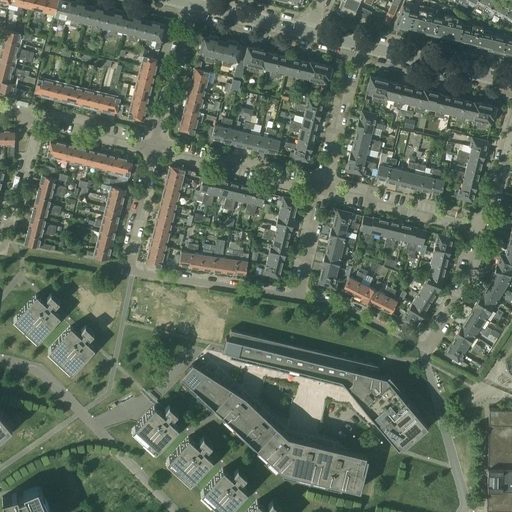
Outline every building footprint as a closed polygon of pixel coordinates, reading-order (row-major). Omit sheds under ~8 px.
[(21,0),(9,0),(9,2),(18,4),(17,9),(15,8),(14,14),(18,15),(21,0)] [(33,0),(21,0),(18,15),(22,16),(24,10),(22,10),(23,6),(32,8),(33,0)] [(36,19),(40,20),(45,0),(33,0),(32,8),(41,10),(40,14),(38,14),(36,19)] [(54,15),(57,0),(45,0),(40,20),(44,21),(45,16),(43,15),(44,11),(54,13),(54,15)] [(67,16),(71,1),(68,0),(57,0),(54,15),(59,16),(57,24),(65,26),(67,16)] [(80,20),(86,21),(90,5),(85,4),(86,1),(79,0),(75,0),(76,2),(71,1),(67,16),(71,17),(70,23),(78,25),(80,20)] [(360,0),(341,0),(341,3),(361,12),(370,16),(372,12),(358,5),(360,0)] [(493,0),(482,0),(479,5),(483,8),(482,9),(487,12),(493,0)] [(493,0),(487,12),(492,15),(493,13),(501,17),(509,3),(508,2),(508,0),(493,0)] [(510,21),(511,22),(511,1),(510,2),(509,3),(501,17),(502,18),(504,15),(510,19),(510,21)] [(370,16),(361,12),(341,3),(336,13),(343,16),(345,13),(370,19),(371,16),(370,16)] [(398,5),(392,3),(387,13),(394,16),(398,5)] [(94,6),(90,5),(86,21),(92,23),(91,28),(99,31),(101,25),(106,26),(110,10),(104,9),(105,6),(95,4),(94,6)] [(409,29),(413,11),(408,10),(409,6),(403,5),(394,26),(409,30),(409,29)] [(418,13),(413,11),(409,29),(421,31),(427,7),(420,5),(418,13)] [(375,6),(371,14),(381,19),(385,11),(375,6)] [(427,7),(421,31),(434,34),(438,16),(433,15),(434,8),(427,7)] [(118,29),(123,31),(127,14),(123,13),(124,11),(116,9),(115,12),(110,10),(106,26),(109,27),(107,33),(116,35),(118,29)] [(132,16),(127,14),(123,31),(130,32),(128,38),(137,40),(138,34),(143,35),(147,19),(142,18),(142,15),(133,13),(132,16)] [(383,22),(389,25),(393,16),(387,13),(383,22)] [(443,18),(438,16),(434,34),(446,37),(451,16),(444,14),(443,18)] [(451,16),(446,37),(459,40),(463,24),(463,22),(457,21),(458,18),(451,16)] [(165,24),(147,19),(143,35),(147,36),(146,42),(148,43),(147,45),(159,48),(165,24)] [(472,27),(463,24),(459,40),(473,44),(478,26),(472,25),(472,27)] [(483,27),(478,26),(473,44),(488,47),(492,31),(483,29),(483,27)] [(33,36),(6,29),(3,39),(19,43),(20,38),(32,41),(32,40),(37,42),(38,38),(33,36)] [(492,31),(488,47),(489,47),(488,48),(502,52),(502,50),(506,35),(500,33),(500,35),(492,34),(493,32),(492,31)] [(215,55),(219,56),(223,40),(218,39),(219,36),(209,34),(209,37),(204,36),(200,52),(206,53),(205,59),(213,61),(215,55)] [(502,50),(502,52),(511,54),(511,38),(511,36),(506,35),(502,50)] [(19,43),(3,39),(1,49),(28,56),(33,57),(34,52),(29,51),(18,48),(19,43)] [(238,61),(238,60),(242,45),(237,44),(238,41),(229,39),(228,42),(223,40),(219,56),(223,57),(222,63),(231,65),(232,59),(238,61)] [(242,45),(238,60),(244,62),(246,62),(251,63),(249,69),(258,71),(260,65),(266,67),(269,52),(270,51),(248,46),(248,47),(242,45)] [(138,53),(143,55),(147,56),(149,49),(139,47),(138,53)] [(61,55),(70,57),(72,50),(62,48),(61,55)] [(28,56),(1,49),(0,52),(0,58),(14,63),(15,58),(27,61),(27,60),(33,62),(34,58),(33,57),(28,56)] [(290,57),(269,52),(266,67),(272,68),(270,74),(279,76),(280,70),(286,72),(290,57)] [(92,55),(83,53),(81,60),(90,62),(92,55)] [(158,58),(147,56),(143,55),(141,65),(156,69),(158,58)] [(310,62),(290,57),(286,72),(292,73),(291,79),(300,81),(301,76),(307,77),(311,61),(310,61),(310,62)] [(13,67),(14,63),(0,58),(0,69),(23,75),(28,77),(30,72),(13,67)] [(111,60),(103,58),(101,65),(110,67),(111,60)] [(238,60),(238,61),(234,75),(242,77),(245,65),(246,62),(244,62),(238,60)] [(332,66),(311,61),(307,77),(313,79),(312,84),(321,86),(322,81),(328,82),(332,66)] [(153,79),(156,69),(141,65),(138,76),(153,79)] [(195,68),(192,78),(207,82),(210,71),(195,68)] [(23,75),(0,69),(0,79),(9,82),(10,77),(22,80),(23,75)] [(136,86),(151,90),(153,79),(138,76),(132,74),(130,84),(136,86)] [(370,76),(366,92),(373,93),(372,99),(381,101),(382,95),(388,97),(392,81),(370,76)] [(35,93),(45,95),(49,80),(38,77),(35,93)] [(204,92),(207,82),(192,78),(189,88),(204,92)] [(238,90),(241,80),(233,78),(232,83),(230,88),(238,90)] [(0,79),(0,89),(24,96),(25,92),(14,89),(15,83),(9,82),(0,79)] [(59,83),(49,80),(45,95),(55,98),(59,83)] [(388,97),(386,107),(389,108),(390,103),(393,104),(401,106),(401,108),(407,109),(409,102),(412,87),(398,83),(398,82),(392,81),(388,97)] [(69,85),(59,83),(55,98),(66,100),(69,85)] [(79,88),(69,85),(66,100),(76,103),(79,88)] [(148,100),(151,90),(136,86),(133,96),(148,100)] [(412,87),(409,102),(415,103),(414,109),(418,110),(422,111),(428,112),(429,107),(433,91),(424,88),(424,89),(423,89),(412,87)] [(90,90),(79,88),(76,103),(86,105),(90,90)] [(189,88),(187,99),(202,102),(204,92),(189,88)] [(86,105),(96,108),(100,93),(90,90),(86,105)] [(433,91),(429,107),(436,108),(436,109),(434,114),(439,115),(443,116),(444,110),(451,112),(454,97),(444,94),(442,94),(442,93),(433,91)] [(110,95),(100,93),(96,108),(106,110),(110,95)] [(110,95),(106,110),(117,113),(121,98),(110,95)] [(133,96),(131,106),(145,110),(148,100),(133,96)] [(305,96),(304,101),(307,102),(306,105),(321,109),(323,101),(305,96)] [(454,97),(451,112),(457,113),(455,119),(464,121),(465,115),(471,117),(475,101),(474,101),(454,97)] [(200,112),(202,102),(187,99),(184,109),(199,112),(200,112)] [(475,101),(471,117),(478,118),(476,124),(485,126),(486,120),(492,122),(496,106),(475,101)] [(294,105),(294,108),(305,111),(303,116),(318,120),(319,120),(321,112),(322,109),(321,109),(306,105),(295,103),(294,105)] [(143,121),(145,110),(131,106),(128,117),(143,121)] [(184,109),(182,119),(197,123),(197,122),(202,124),(205,113),(200,112),(199,112),(184,109)] [(362,110),(360,119),(375,123),(375,119),(379,120),(380,115),(362,110)] [(244,145),(244,146),(255,149),(255,148),(258,134),(250,132),(251,128),(254,129),(257,116),(252,115),(251,117),(244,145)] [(211,137),(222,140),(227,118),(222,116),(221,121),(224,122),(223,126),(215,124),(214,127),(213,132),(211,137)] [(233,143),(232,144),(244,146),(244,145),(251,117),(246,116),(245,121),(244,126),(246,127),(245,131),(236,129),(233,143)] [(287,122),(286,124),(290,125),(290,124),(316,131),(318,121),(318,120),(303,116),(303,117),(302,123),(291,120),(287,119),(287,122)] [(222,140),(221,141),(232,144),(233,143),(236,129),(227,127),(228,123),(231,124),(232,119),(227,118),(222,140)] [(358,121),(356,129),(357,129),(372,133),(373,128),(384,130),(385,128),(385,125),(375,123),(360,119),(359,118),(358,121)] [(405,118),(403,126),(410,128),(412,120),(405,118)] [(194,133),(197,123),(182,119),(179,129),(194,133)] [(286,124),(285,128),(288,129),(299,132),(298,137),(298,138),(313,142),(313,141),(316,131),(290,124),(290,125),(286,124)] [(255,148),(255,149),(266,152),(266,151),(272,128),(266,127),(265,132),(268,133),(267,136),(258,134),(255,148)] [(266,151),(266,152),(267,151),(277,153),(281,140),(272,137),(273,134),(275,134),(277,130),(272,128),(266,151)] [(357,130),(354,140),(380,147),(381,143),(370,140),(372,134),(372,133),(357,129),(357,130)] [(13,130),(5,130),(4,144),(9,145),(9,157),(14,157),(15,130),(14,130),(13,130)] [(469,136),(468,140),(472,141),(470,146),(485,150),(488,140),(469,136)] [(285,144),(285,146),(295,149),(310,153),(311,153),(312,150),(314,142),(313,142),(298,138),(296,144),(286,141),(285,142),(285,144)] [(58,157),(62,142),(51,140),(47,155),(58,157)] [(352,150),(351,152),(367,156),(367,154),(368,149),(379,152),(380,147),(354,140),(352,150)] [(72,145),(62,142),(58,157),(68,160),(72,145)] [(458,150),(457,154),(482,161),(483,160),(486,150),(485,150),(470,146),(463,144),(461,151),(458,150)] [(82,147),(72,145),(68,160),(78,163),(82,147)] [(92,150),(82,147),(78,163),(88,165),(92,150)] [(291,152),(290,156),(308,161),(310,153),(295,149),(294,153),(291,152)] [(102,153),(92,150),(88,165),(98,168),(102,153)] [(349,159),(348,162),(349,162),(364,166),(373,168),(375,169),(375,168),(375,166),(376,164),(365,161),(367,156),(351,152),(349,159)] [(109,170),(112,155),(102,153),(98,168),(109,170)] [(457,160),(456,165),(466,167),(480,171),(482,161),(457,154),(456,159),(457,160)] [(122,158),(112,155),(109,170),(119,173),(122,158)] [(379,163),(376,177),(386,180),(386,181),(386,180),(392,158),(387,157),(386,161),(388,162),(387,165),(379,163)] [(133,160),(122,158),(119,173),(129,175),(130,173),(136,175),(139,164),(132,163),(133,160)] [(386,180),(386,181),(397,184),(397,183),(401,169),(392,167),(393,163),(396,164),(397,159),(392,158),(386,180)] [(397,183),(397,184),(408,186),(409,185),(414,162),(409,160),(408,167),(410,167),(409,171),(401,169),(397,183)] [(349,162),(347,170),(366,175),(367,170),(363,170),(364,166),(349,162)] [(409,185),(408,186),(419,189),(420,188),(423,174),(424,174),(426,165),(415,162),(414,162),(409,185)] [(168,176),(183,180),(184,173),(190,174),(191,171),(170,166),(168,176)] [(420,188),(419,189),(431,192),(431,191),(436,169),(431,167),(430,172),(433,173),(432,176),(424,174),(423,174),(420,188)] [(450,169),(449,173),(453,174),(477,181),(480,171),(466,167),(465,172),(454,169),(450,169)] [(431,191),(431,192),(431,191),(441,193),(445,180),(437,178),(438,174),(440,175),(441,170),(436,169),(431,191)] [(453,174),(451,179),(463,182),(461,188),(475,192),(475,191),(476,191),(478,182),(477,181),(453,174)] [(42,175),(40,185),(65,191),(66,187),(55,184),(56,179),(42,175)] [(168,176),(165,185),(180,189),(181,186),(187,187),(188,184),(182,182),(183,180),(168,176)] [(203,203),(207,204),(213,179),(203,177),(202,183),(200,190),(199,196),(197,201),(203,202),(203,203)] [(213,178),(213,179),(207,204),(212,205),(215,194),(221,196),(224,182),(224,181),(213,178)] [(235,184),(235,183),(224,181),(224,182),(221,196),(227,197),(223,212),(227,213),(228,209),(229,209),(235,184)] [(245,186),(235,183),(235,184),(229,209),(233,210),(236,199),(242,200),(245,187),(245,186)] [(64,196),(65,191),(40,185),(37,195),(51,198),(52,193),(64,196)] [(111,185),(108,197),(123,200),(126,189),(111,185)] [(178,199),(180,189),(165,185),(163,195),(178,199)] [(257,189),(245,186),(245,187),(242,200),(248,202),(245,214),(250,215),(256,189),(257,189)] [(455,192),(454,196),(472,201),(475,192),(461,188),(459,188),(458,192),(455,192)] [(263,206),(266,192),(256,189),(250,215),(255,216),(258,204),(263,206)] [(37,195),(35,204),(60,211),(62,206),(50,203),(51,198),(37,195)] [(163,195),(160,205),(175,209),(178,199),(163,195)] [(280,195),(279,200),(282,201),(281,205),(297,209),(299,200),(280,195)] [(108,197),(106,207),(121,210),(123,200),(108,197)] [(59,216),(60,211),(35,204),(32,214),(46,217),(47,213),(59,216)] [(118,219),(121,210),(106,207),(100,205),(99,209),(105,211),(104,215),(118,219)] [(173,218),(175,209),(160,205),(158,215),(173,218)] [(281,205),(279,215),(295,219),(297,209),(281,205)] [(336,209),(334,218),(350,221),(351,217),(354,218),(355,214),(352,213),(336,209)] [(203,222),(204,217),(204,215),(196,213),(194,220),(203,222)] [(32,214),(30,224),(56,230),(57,226),(45,222),(46,217),(32,214)] [(97,218),(96,222),(116,227),(118,219),(104,215),(102,220),(97,218)] [(158,215),(156,224),(171,228),(173,218),(158,215)] [(272,219),(270,224),(271,224),(276,226),(277,226),(292,230),(292,229),(293,230),(295,219),(279,215),(277,220),(272,219)] [(363,242),(368,243),(374,218),(374,217),(373,217),(373,218),(364,216),(360,229),(366,230),(363,242)] [(375,233),(381,234),(384,221),(385,220),(374,217),(374,218),(368,243),(372,244),(375,233)] [(334,220),(332,227),(346,230),(347,226),(358,229),(359,226),(360,224),(350,221),(334,218),(334,220)] [(225,226),(233,227),(235,220),(226,219),(225,226)] [(388,251),(389,248),(395,223),(395,222),(385,220),(384,221),(381,234),(387,236),(383,253),(387,254),(388,251)] [(115,235),(116,227),(96,222),(95,225),(101,226),(100,231),(115,235)] [(395,222),(395,223),(389,248),(394,250),(396,238),(402,239),(406,226),(406,225),(395,222)] [(30,224),(27,233),(41,237),(43,232),(54,235),(56,230),(30,224)] [(156,224),(153,234),(168,238),(171,228),(156,224)] [(265,228),(264,233),(289,239),(292,230),(277,226),(276,226),(271,224),(270,229),(265,228)] [(406,225),(406,226),(402,239),(408,241),(406,252),(410,253),(416,229),(417,228),(406,225)] [(330,230),(328,237),(329,238),(345,242),(345,241),(355,244),(356,239),(356,237),(357,233),(346,230),(332,227),(331,227),(330,230)] [(417,228),(416,229),(410,253),(415,255),(416,250),(421,251),(421,249),(422,244),(423,244),(426,231),(417,229),(417,228)] [(93,234),(92,237),(113,243),(115,235),(100,231),(98,236),(93,234)] [(40,242),(41,237),(27,233),(25,243),(51,250),(52,245),(40,242)] [(264,233),(263,238),(274,241),(273,245),(287,248),(288,249),(288,248),(287,248),(289,239),(264,233)] [(437,238),(436,242),(451,246),(453,237),(434,233),(433,238),(437,238)] [(153,234),(151,244),(166,247),(168,238),(153,234)] [(97,242),(96,247),(111,251),(113,243),(92,237),(91,241),(97,242)] [(213,270),(224,272),(224,271),(226,257),(217,255),(217,253),(223,254),(225,239),(217,238),(216,245),(212,270),(213,270)] [(329,241),(327,245),(347,250),(348,247),(343,246),(344,245),(345,242),(329,238),(329,241)] [(193,243),(188,242),(187,247),(190,247),(189,251),(181,250),(180,255),(180,259),(179,263),(179,264),(190,266),(193,243)] [(452,246),(451,246),(436,242),(433,252),(448,256),(449,256),(452,246)] [(193,243),(190,266),(190,267),(200,268),(202,253),(194,252),(195,248),(198,249),(198,244),(193,243)] [(511,243),(509,243),(506,255),(500,254),(497,264),(511,267),(511,243)] [(166,247),(151,244),(148,253),(167,258),(170,248),(166,247)] [(202,253),(200,268),(212,270),(216,245),(204,244),(202,253)] [(271,244),(269,254),(285,258),(286,258),(288,249),(287,248),(273,245),(271,244)] [(326,251),(325,254),(340,257),(341,255),(342,253),(346,254),(347,250),(327,245),(326,251)] [(88,254),(108,259),(111,251),(96,247),(94,252),(89,250),(88,254)] [(224,271),(224,272),(235,274),(235,272),(238,250),(227,248),(226,257),(224,271)] [(235,272),(235,274),(235,273),(246,274),(248,260),(240,259),(241,255),(242,255),(243,251),(238,250),(235,272)] [(446,267),(448,256),(433,252),(431,263),(432,264),(446,267)] [(167,258),(148,253),(146,263),(167,269),(168,263),(166,263),(167,258)] [(322,262),(322,264),(323,264),(330,266),(331,268),(338,269),(339,266),(341,258),(340,258),(340,257),(325,254),(324,253),(322,262)] [(269,254),(266,264),(282,268),(285,258),(269,254)] [(396,261),(386,258),(384,263),(395,267),(396,261)] [(262,268),(261,273),(280,278),(282,268),(266,264),(266,265),(266,266),(265,269),(262,268)] [(321,272),(320,274),(335,278),(336,276),(338,269),(331,268),(330,266),(323,264),(321,272)] [(443,279),(446,267),(432,264),(429,275),(443,279)] [(494,275),(495,275),(508,283),(509,281),(511,269),(511,267),(497,264),(497,265),(496,264),(494,275)] [(343,288),(353,293),(363,273),(358,271),(356,275),(358,276),(357,279),(349,276),(343,288)] [(363,273),(353,293),(362,298),(361,299),(362,299),(362,298),(369,285),(361,281),(363,278),(365,279),(367,275),(363,273)] [(320,274),(318,283),(333,287),(337,288),(338,283),(334,282),(335,278),(320,274)] [(444,279),(443,279),(429,275),(429,276),(425,283),(437,291),(438,292),(444,279)] [(502,292),(508,283),(495,275),(489,283),(502,292)] [(369,285),(362,298),(362,299),(371,304),(372,303),(378,290),(382,282),(377,280),(375,284),(377,285),(376,289),(369,285)] [(437,291),(425,283),(418,293),(431,301),(437,291)] [(489,283),(484,292),(497,300),(502,292),(489,283)] [(372,303),(381,308),(392,287),(387,285),(385,289),(387,290),(385,294),(378,290),(372,303),(371,304),(372,304),(372,303)] [(396,289),(392,287),(381,308),(391,313),(398,300),(390,296),(392,293),(394,294),(396,289)] [(491,309),(497,300),(484,292),(482,295),(481,294),(477,300),(478,301),(491,309)] [(60,315),(37,293),(14,318),(37,340),(60,315)] [(55,305),(56,305),(60,301),(51,293),(47,298),(55,305)] [(426,309),(431,301),(418,293),(413,301),(426,309)] [(475,306),(473,309),(486,318),(491,309),(478,301),(477,300),(474,306),(475,306)] [(426,309),(413,301),(407,310),(420,319),(421,319),(427,310),(426,309)] [(480,326),(486,318),(473,309),(467,318),(480,326)] [(421,319),(420,319),(407,310),(404,314),(401,313),(399,317),(415,327),(419,320),(420,320),(421,319)] [(467,318),(462,326),(475,335),(480,326),(467,318)] [(72,372),(95,347),(71,325),(48,350),(72,372)] [(90,337),(94,333),(85,325),(81,329),(90,337)] [(470,344),(475,335),(462,326),(461,327),(461,326),(456,335),(470,344)] [(230,357),(236,358),(242,331),(231,329),(229,337),(226,337),(223,350),(231,352),(230,357)] [(497,338),(500,333),(493,329),(491,333),(497,338)] [(246,361),(253,334),(242,331),(236,358),(246,361)] [(263,336),(253,334),(246,361),(257,363),(263,336)] [(456,336),(451,344),(464,352),(470,344),(456,335),(455,335),(456,336)] [(267,366),(274,339),(263,336),(257,363),(267,366)] [(284,341),(274,339),(267,366),(278,368),(284,341)] [(288,371),(295,344),(284,341),(278,368),(288,371)] [(305,347),(295,344),(288,371),(298,373),(305,347)] [(461,357),(464,352),(451,344),(445,353),(453,358),(450,363),(459,367),(464,359),(461,357)] [(309,376),(315,349),(305,347),(298,373),(309,376)] [(309,376),(319,379),(326,352),(315,349),(309,376)] [(330,381),(336,354),(326,352),(319,379),(330,381)] [(347,357),(336,354),(330,381),(340,384),(347,357)] [(340,384),(347,385),(351,386),(356,382),(369,372),(378,364),(357,359),(347,357),(340,384)] [(200,367),(192,362),(180,375),(182,377),(180,380),(189,389),(207,368),(202,364),(200,367)] [(484,367),(481,365),(476,372),(472,370),(471,373),(477,377),(484,367)] [(215,376),(207,368),(189,389),(197,396),(215,376)] [(427,424),(416,410),(418,408),(389,373),(386,376),(369,372),(356,382),(351,386),(347,385),(398,446),(400,444),(402,446),(427,424)] [(218,378),(215,376),(197,396),(205,403),(223,383),(220,380),(221,380),(218,378)] [(245,395),(221,380),(220,380),(223,383),(205,403),(206,404),(212,410),(215,407),(283,470),(282,474),(341,488),(342,485),(360,489),(368,456),(365,456),(366,453),(287,434),(245,395)] [(155,451),(178,426),(155,404),(132,429),(155,451)] [(169,404),(165,408),(173,416),(178,411),(169,404)] [(0,436),(12,427),(0,413),(3,410),(0,407),(0,436)] [(511,408),(489,408),(488,476),(487,509),(511,509),(511,408)] [(199,440),(208,448),(212,443),(203,435),(199,440)] [(190,483),(213,458),(189,436),(166,461),(190,483)] [(234,472),(242,480),(246,475),(238,467),(234,472)] [(226,511),(247,490),(223,468),(200,492),(221,511),(226,511)] [(51,511),(44,494),(43,494),(40,487),(38,487),(38,485),(23,491),(25,495),(19,498),(17,492),(2,496),(6,511),(51,511)] [(271,511),(258,499),(246,511),(271,511)] [(272,499),(268,504),(276,511),(281,507),(272,499)]
